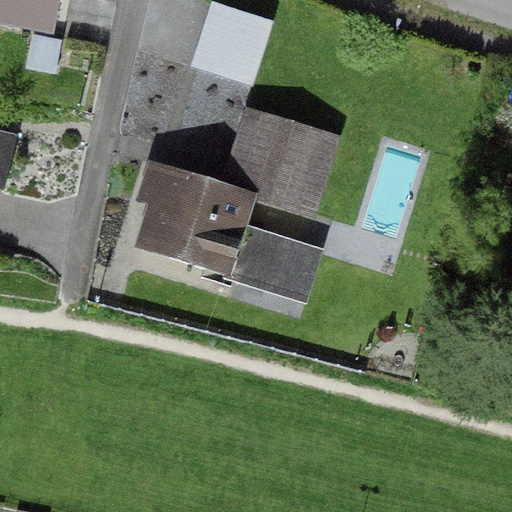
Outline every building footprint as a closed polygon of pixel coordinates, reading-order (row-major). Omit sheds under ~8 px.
[(0,0),(0,18),(47,28),(52,0),(0,0)] [(253,80),(272,18),(212,0),(194,61),(253,80)] [(309,219),(332,142),(245,115),(228,171),(265,182),(258,203),(309,219)] [(0,183),(8,143),(0,141),(0,183)] [(138,206),(151,210),(137,252),(272,294),(286,248),(236,233),(247,198),(163,172),(159,184),(146,180),(138,206)]
